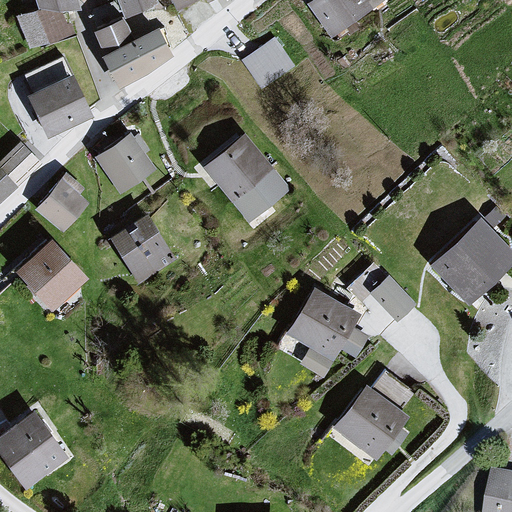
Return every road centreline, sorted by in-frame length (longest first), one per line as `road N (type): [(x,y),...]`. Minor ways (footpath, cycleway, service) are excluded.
road 1 (residential): [(258,0),(0,204)]
road 2 (unclassified): [(394,511),(511,412)]
